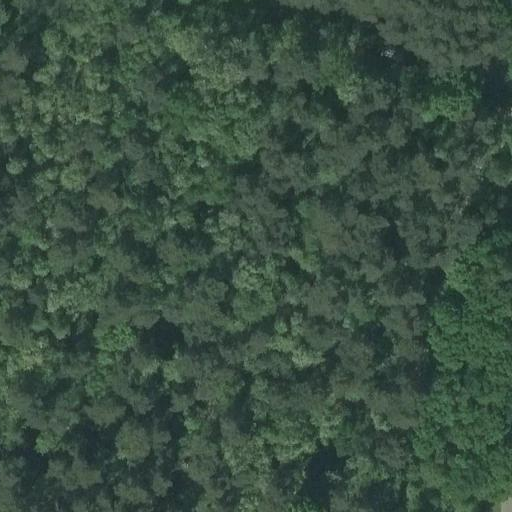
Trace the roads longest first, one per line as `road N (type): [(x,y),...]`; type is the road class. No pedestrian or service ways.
road 1 (unclassified): [(510,232),(509,511)]
road 2 (unclassified): [(508,0),(510,232)]
